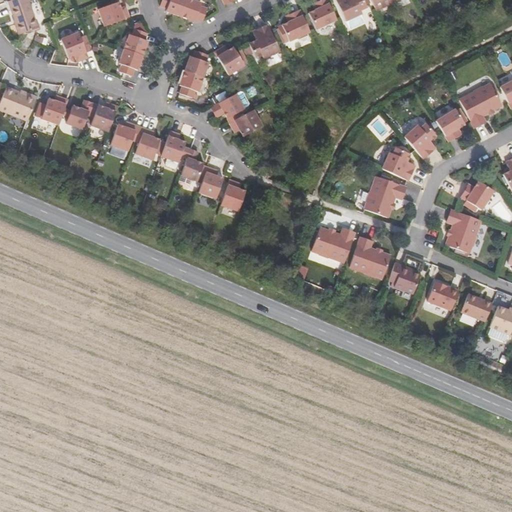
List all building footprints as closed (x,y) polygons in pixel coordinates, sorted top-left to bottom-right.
[(27,0),(13,0),(11,1),(9,2),(20,35),(39,28),(38,25),(36,25),(27,0)] [(166,11),(181,16),(186,0),(162,0),(160,6),(167,8),(166,11)] [(197,19),(204,21),(208,9),(200,6),(201,3),(192,0),(186,0),(181,16),(195,22),(197,19)] [(317,6),(314,8),(315,11),(308,14),(316,30),(336,21),(326,0),(322,0),(316,3),(317,6)] [(335,0),(345,22),(347,21),(350,28),(361,23),(358,16),(361,14),(360,11),(366,8),(362,0),(335,0)] [(371,0),(376,10),(383,7),(384,8),(393,4),(393,3),(399,0),(371,0)] [(130,18),(127,11),(122,12),(121,9),(118,2),(98,9),(105,27),(130,18)] [(299,11),(289,15),(291,19),(287,20),(288,23),(282,26),(289,43),(310,33),(299,11)] [(268,26),(256,31),(258,38),(255,40),(256,41),(248,44),(255,59),(262,56),(263,60),(280,52),(268,26)] [(129,35),(124,49),(143,56),(148,42),(145,40),(148,34),(135,29),(132,36),(129,35)] [(69,60),(75,58),(79,56),(80,61),(88,58),(79,33),(61,39),(69,60)] [(224,53),(221,48),(214,52),(228,75),(244,66),(233,48),(227,51),(224,53)] [(138,70),(143,56),(124,49),(119,64),(122,65),(119,73),(132,77),(135,69),(138,70)] [(190,57),(185,71),(204,78),(209,64),(206,62),(208,55),(195,51),(193,58),(190,57)] [(199,93),(204,78),(185,71),(180,86),(182,87),(180,94),(193,99),(196,92),(199,93)] [(511,109),(511,108),(511,80),(500,87),(511,109)] [(482,116),(488,112),(493,110),(502,105),(490,83),(484,86),(483,86),(474,90),(474,92),(459,99),(474,128),(486,122),(482,116)] [(0,110),(27,122),(35,102),(20,96),(21,94),(6,88),(0,103),(0,110)] [(227,118),(237,113),(244,109),(250,105),(242,90),(235,94),(231,96),(211,108),(217,117),(224,113),(227,118)] [(58,103),(54,102),(48,99),(41,119),(58,126),(62,116),(64,109),(67,100),(60,98),(58,103)] [(73,106),(71,112),(68,119),(66,124),(82,130),(89,111),(92,103),(84,101),(81,109),(73,106)] [(97,106),(92,103),(89,111),(95,113),(97,106)] [(117,107),(110,104),(109,110),(104,108),(97,106),(95,113),(91,126),(108,132),(117,107)] [(71,112),(64,109),(62,116),(68,119),(71,112)] [(449,142),(458,136),(457,134),(460,132),(458,128),(465,125),(464,123),(467,121),(462,113),(459,115),(456,110),(455,109),(436,121),(449,142)] [(239,127),(240,131),(244,136),(262,127),(253,110),(246,114),(240,117),(230,123),(229,123),(234,130),(239,127)] [(227,118),(230,123),(240,117),(237,113),(227,118)] [(428,144),(431,141),(430,139),(435,134),(425,122),(419,127),(417,124),(403,136),(422,158),(432,150),(428,144)] [(141,128),(130,124),(128,129),(124,127),(118,125),(111,145),(128,151),(132,141),(135,143),(141,128)] [(150,137),(152,132),(141,128),(135,143),(139,144),(135,154),(153,160),(160,141),(154,138),(150,137)] [(179,163),(182,155),(185,148),(186,143),(180,141),(176,140),(178,134),(170,132),(161,157),(167,159),(179,163)] [(436,147),(431,141),(428,144),(432,150),(436,147)] [(407,166),(408,163),(406,161),(409,154),(396,147),(393,154),(389,152),(381,169),(408,181),(413,169),(407,166)] [(191,150),(185,148),(182,155),(188,157),(191,150)] [(208,167),(203,165),(195,162),(198,153),(191,150),(188,157),(181,176),(197,182),(199,177),(204,178),(208,167)] [(177,169),(179,163),(167,159),(165,164),(167,167),(175,170),(177,169)] [(199,192),(217,199),(224,179),(217,176),(214,175),(215,170),(208,167),(204,178),(199,192)] [(389,211),(392,204),(394,197),(401,200),(406,187),(376,176),(370,193),(368,193),(365,202),(366,203),(363,210),(386,218),(389,211)] [(246,192),(239,190),(235,189),(237,183),(230,181),(221,206),(239,212),(246,192)] [(473,189),(470,186),(468,189),(466,187),(459,196),(479,211),(492,192),(478,182),(473,189)] [(453,225),(451,232),(449,236),(446,245),(469,254),(470,250),(472,249),(476,238),(475,236),(480,221),(451,210),(446,222),(453,225)] [(339,238),(332,235),(327,233),(318,230),(309,253),(316,256),(326,260),(327,260),(343,265),(354,235),(341,231),(339,238)] [(381,253),(375,251),(369,249),(372,242),(359,238),(349,267),(364,273),(365,274),(374,278),(375,277),(381,279),(390,256),(381,253)] [(401,264),(394,261),(388,279),(395,282),(394,285),(412,292),(419,274),(401,266),(401,264)] [(428,300),(451,309),(458,291),(435,281),(428,300)] [(460,310),(484,321),(492,303),(467,293),(460,310)] [(511,335),(511,311),(508,310),(497,305),(489,326),(486,334),(503,341),(506,334),(511,335)]
